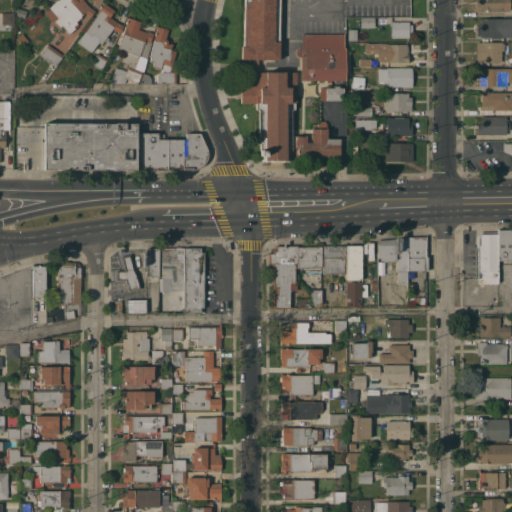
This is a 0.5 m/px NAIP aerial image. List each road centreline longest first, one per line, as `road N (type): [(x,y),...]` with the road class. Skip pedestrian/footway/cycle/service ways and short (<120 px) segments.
road 1 (residential): [(444,0),(445,511)]
road 2 (tertiary): [(245,206),(250,511)]
road 3 (residential): [(94,228),(95,511)]
road 4 (residential): [(204,0),(203,88),(245,206)]
road 5 (primary): [(15,242),(124,224),(217,220)]
road 6 (primary): [(125,189),(0,213)]
road 7 (primary): [(125,189),(0,188)]
road 8 (primary): [(245,206),(200,190),(125,189)]
